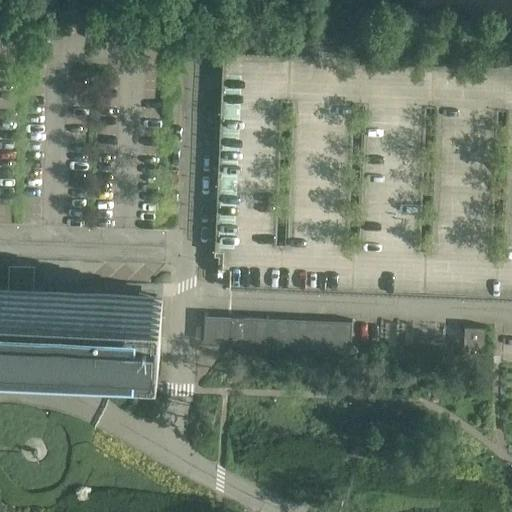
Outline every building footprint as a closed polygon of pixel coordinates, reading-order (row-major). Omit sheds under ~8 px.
[(511,297),(511,60),(223,48),(215,248),(224,249),(223,266),(231,266),(230,286),(511,297)] [(0,334),(156,342),(156,333),(159,334),(160,309),(157,309),(158,300),(0,291),(0,334)] [(230,343),(231,315),(205,314),(204,342),(230,343)] [(352,320),(231,315),(230,343),(242,344),(242,348),(254,348),(254,344),(266,345),(266,349),(267,349),(278,349),(278,345),(290,346),(290,350),(302,350),(302,346),(314,347),(314,351),(326,351),(326,347),(338,348),(338,352),(351,352),(352,320)] [(483,358),(485,325),(465,325),(463,357),(483,358)]
